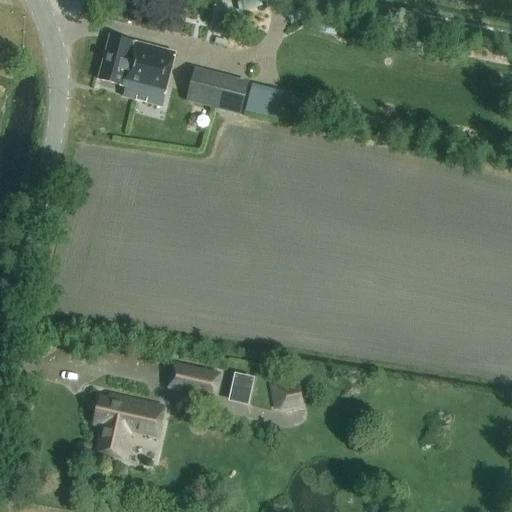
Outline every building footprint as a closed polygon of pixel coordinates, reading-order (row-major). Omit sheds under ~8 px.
[(175,53),(110,37),(100,81),(126,87),(124,98),(162,108),(175,53)] [(239,116),(248,82),(194,68),(186,102),(239,116)] [(245,112),(263,117),(271,89),(252,84),(245,112)] [(166,389),(215,400),(222,374),(172,362),(166,389)] [(256,403),(263,375),(242,370),(236,398),(256,403)] [(303,407),(297,379),(269,385),(274,410),(278,410),(279,411),(303,407)] [(109,400),(100,398),(94,423),(103,425),(97,453),(126,460),(129,447),(125,446),(128,431),(158,437),(164,408),(110,396),(109,400)]
